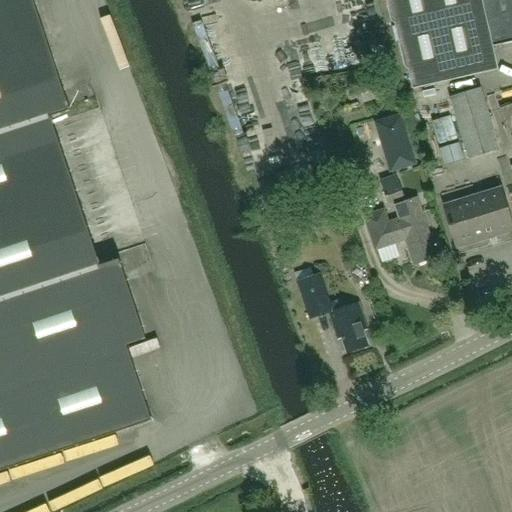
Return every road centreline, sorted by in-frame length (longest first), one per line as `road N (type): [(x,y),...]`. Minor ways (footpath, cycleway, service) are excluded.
road 1 (residential): [(345,410),(511,328)]
road 2 (unclassified): [(137,511),(267,449)]
